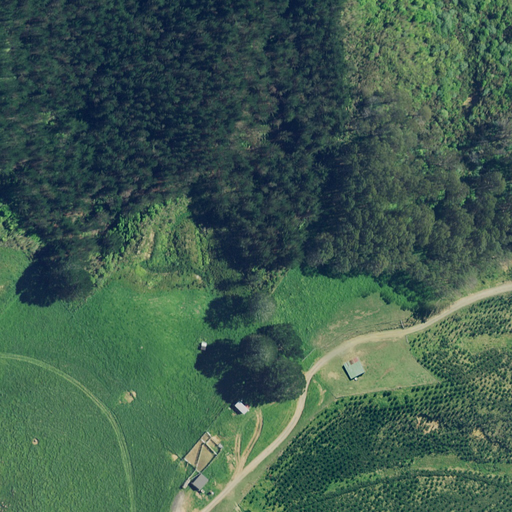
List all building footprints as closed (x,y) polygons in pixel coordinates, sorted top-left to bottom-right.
[(205,349),(201,345),(196,351),(200,354),(205,349)] [(365,372),(357,357),(343,364),(351,379),(365,372)] [(246,411),(237,402),(233,406),(242,415),(246,411)] [(215,431),(210,437),(217,444),(222,438),(215,431)] [(207,481),(200,474),(190,485),(197,491),(207,481)]
